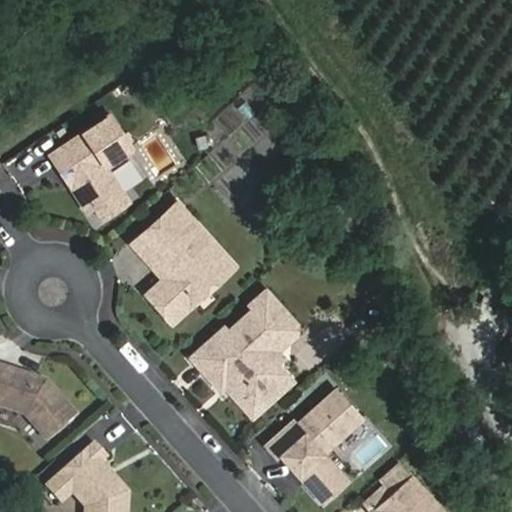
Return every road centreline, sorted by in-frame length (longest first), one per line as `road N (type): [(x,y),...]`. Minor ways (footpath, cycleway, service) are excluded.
road 1 (track): [(466,343),(368,135),(269,0)]
road 2 (unclassified): [(252,511),(51,292),(0,211)]
